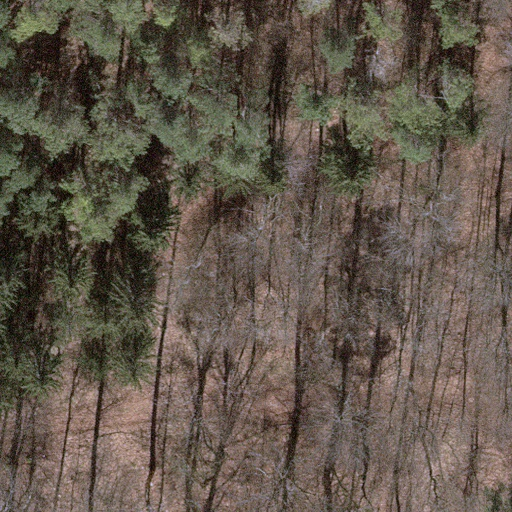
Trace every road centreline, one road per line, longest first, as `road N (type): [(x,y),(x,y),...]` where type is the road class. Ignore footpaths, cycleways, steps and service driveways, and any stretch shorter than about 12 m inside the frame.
road 1 (track): [(177,398),(176,215),(221,169),(351,155),(511,113)]
road 2 (track): [(0,432),(177,398),(511,422)]
